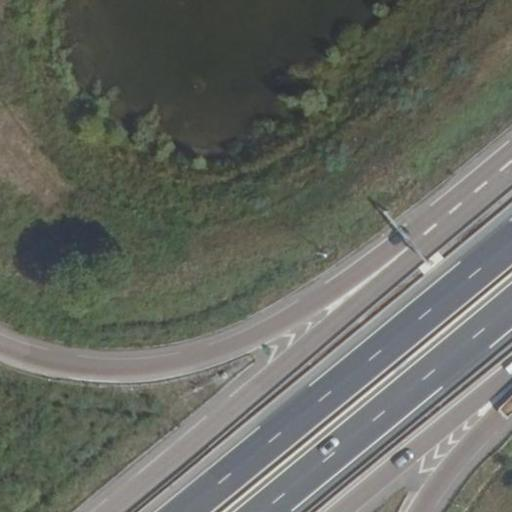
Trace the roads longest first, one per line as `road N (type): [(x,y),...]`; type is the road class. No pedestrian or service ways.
road 1 (trunk): [(408,243),(193,351),(124,364),(55,357),(0,336)]
road 2 (trunk): [(511,242),(181,511)]
road 3 (trunk): [(408,243),(326,330),(98,511)]
road 4 (trunk): [(258,511),(511,306)]
road 5 (trunk): [(342,511),(511,380)]
road 6 (trunk): [(423,511),(511,395)]
road 7 (trunk): [(511,158),(408,243)]
